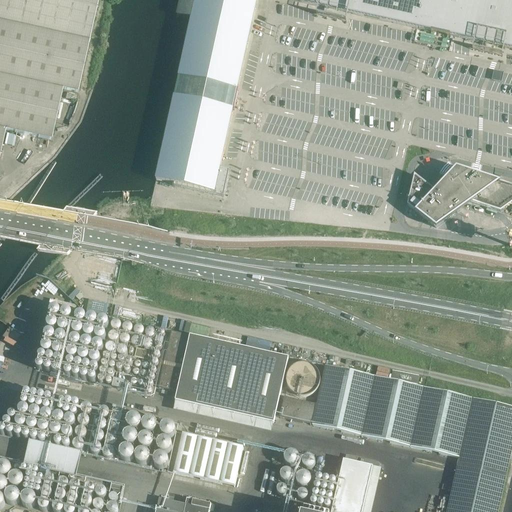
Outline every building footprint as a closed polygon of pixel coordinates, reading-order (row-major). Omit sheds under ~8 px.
[(0,0),(0,154),(5,130),(51,141),(62,90),(77,93),(89,42),(98,0),(0,0)] [(156,179),(156,181),(163,183),(165,183),(167,184),(169,184),(171,184),(173,185),(174,185),(175,185),(175,188),(224,199),(225,193),(227,186),(228,178),(230,173),(220,170),(239,85),(255,12),(257,4),(257,0),(195,0),(192,20),(156,179)] [(285,0),(355,15),(414,28),(420,0),(285,0)] [(511,0),(420,0),(414,28),(511,49),(511,0)] [(15,137),(7,135),(5,145),(13,147),(15,137)] [(436,230),(461,212),(469,206),(472,204),(501,213),(511,205),(511,186),(469,173),(456,169),(444,183),(435,192),(414,176),(407,207),(436,230)] [(112,329),(114,330),(116,330),(118,329),(119,327),(120,325),(120,323),(119,322),(117,320),(115,320),(113,320),(111,321),(110,323),(110,325),(110,326),(111,328),(112,329)] [(124,332),(126,333),(128,333),(130,332),(131,331),(132,329),(131,327),(130,325),(129,324),(127,323),(125,323),(123,324),(122,326),(122,328),(122,330),(123,331),(124,332)] [(136,335),(137,336),(139,336),(141,335),(143,333),(143,331),(143,329),(142,328),(140,326),(139,326),(137,326),(135,327),(134,329),(133,330),(133,332),(134,334),(136,335)] [(147,338),(149,338),(151,338),(153,338),(154,336),(155,334),(155,332),(154,330),(152,329),(150,329),(148,329),(146,330),(145,331),(145,333),(145,335),(146,337),(147,338)] [(110,341),(112,342),(114,342),(116,341),(117,339),(118,337),(118,336),(117,334),(115,332),(113,332),(111,332),(109,333),(108,335),(108,337),(108,338),(109,340),(110,341)] [(175,401),(272,424),(288,359),(172,332),(159,389),(177,393),(175,401)] [(121,344),(123,345),(125,345),(127,344),(128,342),(129,340),(129,338),(128,337),(126,335),(124,335),(122,335),(121,336),(119,338),(119,339),(119,341),(120,343),(121,344)] [(133,347),(135,347),(137,347),(138,347),(140,345),(140,343),(140,341),(139,339),(138,338),(136,338),(134,338),(132,339),(131,340),(130,342),(131,344),(131,346),(133,347)] [(145,349),(147,350),(149,350),(150,349),(152,347),(152,346),(152,344),(151,342),(150,341),(148,340),(146,340),(144,341),(143,343),(142,345),(143,347),(144,348),(145,349)] [(107,353),(109,353),(111,353),(113,352),(114,351),(115,349),(115,347),(114,345),(112,344),(110,343),(108,343),(106,345),(105,346),(105,348),(105,350),(106,351),(107,353)] [(119,355),(121,356),(123,356),(124,355),(126,353),(126,352),(126,350),(125,348),(124,347),(122,346),(120,346),(118,347),(117,349),(116,351),(116,352),(117,354),(119,355)] [(135,358),(141,359),(148,361),(150,353),(143,351),(137,350),(135,358)] [(294,394),(300,397),(306,397),(312,395),(317,390),(320,384),(320,378),(318,371),(313,367),(307,364),(300,364),(294,366),(289,371),(287,377),(287,383),(289,389),(294,394)] [(312,426),(459,459),(447,511),(498,511),(511,452),(511,409),(326,367),(312,426)] [(112,388),(123,391),(123,388),(125,383),(114,380),(112,388)] [(21,406),(24,407),(26,407),(29,407),(31,405),(33,403),(33,400),(33,398),(32,395),(29,393),(26,392),(23,393),(20,395),(19,397),(18,400),(19,403),(21,406)] [(38,407),(40,408),(42,409),(45,408),(47,407),(48,405),(49,402),(48,400),(47,398),(45,396),(42,396),(40,396),(38,397),(36,399),(35,402),(36,405),(38,407)] [(286,399),(281,419),(311,426),(316,405),(286,399)] [(63,414),(66,416),(68,416),(71,415),(73,414),(75,412),(75,409),(75,406),(74,404),(71,402),(68,401),(65,401),(62,403),(61,406),(60,409),(61,412),(63,414)] [(272,424),(175,401),(174,406),(173,410),(259,431),(270,433),(271,430),(272,424)] [(80,416),(82,417),(84,417),(86,416),(88,415),(89,413),(89,411),(89,409),(88,407),(86,406),(83,405),(81,406),(79,407),(78,409),(78,412),(78,414),(80,416)] [(26,422),(29,423),(31,423),(34,423),(36,421),(37,419),(38,416),(37,414),(36,411),(33,410),(30,409),(28,410),(25,412),(24,414),(23,417),(24,420),(26,422)] [(97,420),(99,421),(101,421),(103,421),(105,420),(106,418),(107,416),(106,414),(105,412),(103,410),(101,410),(98,410),(96,412),(95,414),(95,416),(96,418),(97,420)] [(1,422),(1,425),(2,430),(5,433),(9,435),(13,435),(17,434),(20,431),(21,427),(21,423),(20,419),(17,416),(13,415),(9,415),(6,416),(3,419),(1,422)] [(46,427),(48,429),(51,429),(54,428),(56,427),(57,425),(58,422),(57,419),(56,417),(53,415),(50,415),(47,415),(45,417),(44,420),(43,422),(44,425),(46,427)] [(125,428),(128,430),(131,430),(133,430),(135,428),(137,426),(138,423),(137,421),(136,418),(133,416),(130,415),(127,416),(125,417),(123,420),(123,423),(123,426),(125,428)] [(62,431),(64,432),(67,432),(69,432),(71,430),(73,428),(73,425),(73,423),(71,420),(69,418),(66,418),(63,419),(61,420),(59,423),(59,426),(60,428),(62,431)] [(77,428),(79,429),(82,430),(84,429),(85,428),(86,426),(87,424),(87,422),(85,420),(83,418),(81,418),(79,418),(77,420),(75,422),(75,424),(76,427),(77,428)] [(141,432),(143,433),(146,434),(149,433),(151,432),(152,429),(153,427),(153,424),(151,421),(149,420),(146,419),(143,419),(140,421),(138,424),(138,427),(139,430),(141,432)] [(95,432),(97,433),(99,433),(101,433),(103,431),(104,430),(104,428),(104,426),(103,423),(101,422),(98,421),(96,422),(94,423),(93,426),(92,428),(93,430),(95,432)] [(159,437),(161,438),(164,438),(167,438),(169,436),(170,434),(171,431),(171,429),(169,426),(167,424),(164,423),(161,424),(158,426),(157,428),(156,431),(157,434),(159,437)] [(24,439),(26,440),(29,441),(31,440),(33,438),(35,436),(35,434),(35,431),(33,429),(31,427),(28,426),(25,427),(23,429),(21,431),(21,434),(22,437),(24,439)] [(74,440),(76,441),(79,441),(81,441),(82,439),(83,438),(84,436),(84,434),(82,431),(80,430),(78,429),(76,430),(74,431),(72,434),(72,436),(73,438),(74,440)] [(42,443),(45,444),(47,445),(50,444),(52,443),(53,440),(54,438),(53,435),(52,433),(49,431),(46,431),(43,431),(41,433),(40,435),(39,438),(40,441),(42,443)] [(122,445),(124,446),(127,447),(129,446),(132,445),(133,442),(134,440),(134,437),(132,434),(130,432),(127,432),(123,432),(121,434),(119,437),(119,440),(120,443),(122,445)] [(92,444),(94,445),(96,445),(98,444),(100,443),(101,441),(101,439),(101,437),(100,435),(98,434),(96,433),(93,434),(91,435),(90,437),(90,440),(90,442),(92,444)] [(57,447),(60,448),(62,449),(65,448),(67,447),(68,444),(69,442),(68,439),(67,437),(64,435),(62,434),(59,435),(56,437),(55,439),(55,442),(55,445),(57,447)] [(174,474),(235,488),(243,451),(244,448),(183,434),(174,474)] [(137,448),(140,449),(143,450),(145,449),(147,448),(149,445),(150,443),(149,440),(148,437),(145,435),(142,435),(139,435),(137,437),(135,440),(135,443),(135,446),(137,448)] [(156,453),(158,454),(161,455),(164,454),(166,452),(167,450),(168,448),(168,445),(166,442),(164,440),(161,439),(158,440),(155,442),(153,444),(153,447),(154,450),(156,453)] [(72,452),(74,453),(76,453),(78,452),(80,451),(81,449),(82,447),(81,445),(80,443),(78,442),(76,441),(73,442),(71,443),(70,445),(70,448),(70,450),(72,452)] [(90,456),(92,457),(94,458),(96,457),(98,456),(99,454),(99,452),(99,450),(98,448),(96,446),(93,446),(91,446),(89,448),(88,450),(87,452),(88,455),(90,456)] [(118,460),(121,462),(123,462),(126,461),(128,460),(130,458),(130,455),(130,453),(129,450),(126,448),(123,447),(120,448),(117,449),(116,452),(115,455),(116,458),(118,460)] [(134,464),(136,465),(139,466),(142,465),(144,463),(145,461),(146,459),(146,456),(144,453),(142,451),(139,451),(136,451),(133,453),(131,455),(131,458),(132,461),(134,464)] [(152,468),(155,470),(157,470),(160,469),(162,468),(164,466),(164,463),(164,460),(163,458),(160,456),(157,455),(154,455),(151,457),(150,460),(149,463),(150,466),(152,468)] [(286,465),(285,475),(300,475),(300,476),(309,477),(310,468),(315,468),(316,459),(305,458),(305,464),(299,464),(299,465),(286,465)] [(362,511),(373,468),(343,461),(331,511),(362,511)] [(7,487),(9,489),(12,489),(14,488),(17,487),(18,485),(19,482),(19,480),(17,477),(15,475),(12,474),(8,475),(6,476),(4,479),(4,482),(5,485),(7,487)] [(40,489),(43,490),(45,490),(47,490),(48,488),(50,487),(50,485),(50,483),(49,480),(47,479),(44,478),(42,479),(40,481),(39,483),(38,485),(39,487),(40,489)] [(54,492),(57,493),(59,493),(61,493),(62,492),(64,490),(64,488),(64,486),(62,484),(60,482),(58,482),(56,482),(54,484),(52,486),(52,488),(53,490),(54,492)] [(67,495),(69,496),(71,496),(73,496),(75,494),(76,493),(76,491),(76,489),(75,486),(73,485),(70,484),(68,485),(66,486),(65,489),(65,491),(65,493),(67,495)] [(81,498),(83,499),(85,499),(87,499),(89,497),(90,496),(90,494),(90,492),(89,489),(87,488),(84,488),(82,488),(80,490),(79,492),(78,494),(79,496),(81,498)] [(3,504),(6,505),(8,505),(11,505),(13,503),(15,501),(15,498),(15,496),(14,493),(11,491),(8,490),(5,491),(2,493),(1,495),(0,498),(1,501),(3,504)] [(38,501),(40,502),(42,502),(44,502),(46,500),(47,499),(47,497),(47,495),(46,492),(44,491),(41,490),(39,491),(37,492),(36,495),(36,497),(36,499),(38,501)] [(19,506),(22,508),(25,508),(27,507),(29,506),(31,504),(32,501),(31,499),(30,496),(27,494),(24,493),(21,494),(19,495),(17,498),(17,501),(17,504),(19,506)] [(52,504),(54,505),(56,506),(58,505),(60,504),(61,502),(61,500),(61,498),(60,496),(58,494),(55,494),(53,494),(51,496),(50,498),(50,500),(50,502),(52,504)] [(64,507),(66,508),(68,508),(70,508),(72,507),(73,505),(73,503),(73,501),(72,499),(70,497),(67,497),(65,497),(63,499),(62,501),(62,503),(62,505),(64,507)] [(184,511),(186,505),(159,499),(156,511),(184,511)] [(78,510),(80,511),(82,511),(85,511),(86,510),(87,508),(88,506),(88,504),(86,502),(84,500),(82,500),(79,500),(77,502),(76,504),(76,506),(77,508),(78,510)] [(34,511),(43,511),(44,511),(45,509),(44,506),(43,504),(41,503),(39,502),(36,503),(34,504),(33,506),(33,509),(33,511),(34,511)] [(91,511),(99,511),(101,510),(101,508),(101,506),(99,504),(97,502),(95,502),(93,502),(91,504),(89,506),(89,508),(90,511),(91,511)]
